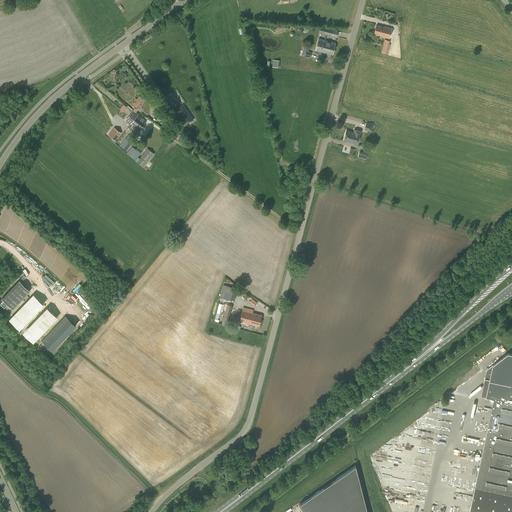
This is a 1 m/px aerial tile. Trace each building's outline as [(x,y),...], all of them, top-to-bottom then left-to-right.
[(385,28),(376,25),(374,33),(382,35),(382,36),(389,38),(392,29),(385,27),(385,28)] [(325,40),(318,39),(315,50),(322,52),(323,48),(325,40)] [(323,48),(322,52),(332,54),(335,43),(325,40),(323,48)] [(388,51),(390,45),(389,44),(390,41),(384,40),(381,52),(387,54),(388,51)] [(310,57),(311,52),(308,51),(309,48),(303,47),(301,55),(310,57)] [(142,96),(146,94),(143,86),(138,88),(142,96)] [(134,110),(136,112),(138,109),(137,108),(144,100),(139,96),(132,105),(135,108),(134,110)] [(193,120),(183,105),(180,107),(180,108),(178,109),(177,108),(174,110),(184,126),(193,120)] [(136,112),(134,110),(133,110),(125,120),(130,124),(131,123),(139,130),(146,121),(137,115),(138,114),(136,112)] [(166,131),(174,127),(167,115),(164,117),(166,120),(161,123),(166,131)] [(372,132),(374,124),(366,122),(364,130),(372,132)] [(115,141),(121,133),(114,127),(108,135),(115,141)] [(357,144),(361,131),(354,129),(353,133),(346,131),(344,140),(357,144)] [(126,151),(135,140),(128,134),(119,146),(126,151)] [(139,158),(138,157),(140,154),(132,147),(126,153),(144,167),(154,154),(147,148),(139,158)] [(366,159),(368,153),(359,151),(358,157),(366,159)] [(19,280),(1,298),(12,308),(30,291),(19,280)] [(234,301),(237,289),(225,286),(222,297),(234,301)] [(34,294),(11,318),(20,327),(43,303),(34,294)] [(227,326),(232,306),(227,304),(221,325),(227,326)] [(23,331),(33,341),(57,316),(46,306),(23,331)] [(259,326),(261,315),(252,313),(253,310),(243,307),(239,320),(259,326)] [(52,351),(76,326),(65,316),(41,341),(52,351)] [(475,487),(470,511),(473,511),(511,511),(511,353),(508,352),(487,369),(485,378),(490,379),(486,397),(494,398),(485,443),(479,468),(475,487)] [(428,427),(439,429),(443,409),(432,407),(428,427)] [(366,511),(355,465),(299,504),(303,511),(366,511)]
